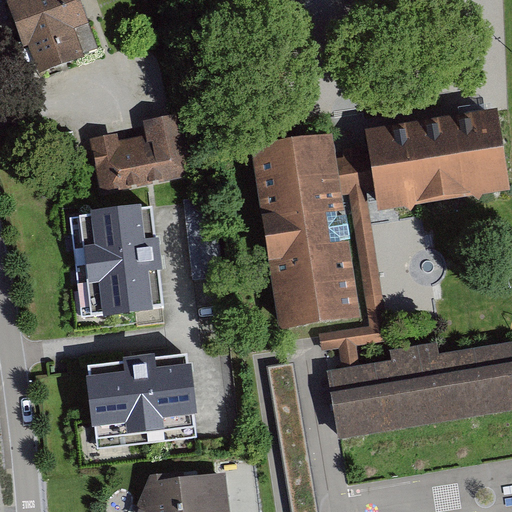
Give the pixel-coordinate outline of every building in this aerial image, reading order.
[(80,0),(21,0),(7,5),(22,46),(12,49),(23,79),(38,74),(39,79),(86,62),(85,58),(99,52),(80,0)] [(497,113),(366,133),(369,154),(375,192),(379,214),(406,210),(411,214),(415,209),(474,200),(480,204),(483,198),(510,194),(497,113)] [(119,135),(89,141),(101,195),(193,176),(180,118),(144,125),(147,138),(121,143),(119,135)] [(280,334),(362,322),(342,197),(336,160),(333,138),(252,151),(280,334)] [(343,158),(336,160),(342,197),(350,196),(371,329),(322,337),(324,351),(340,349),(344,373),(361,370),(357,348),(391,343),(367,194),(375,192),(369,154),(359,156),(358,149),(342,152),(343,158)] [(215,198),(184,202),(193,282),(224,278),(215,198)] [(165,311),(154,211),(71,220),(82,321),(165,311)] [(511,412),(511,344),(439,357),(437,346),(390,354),(392,365),(361,370),(344,373),(329,375),(340,443),(511,412)] [(189,358),(88,369),(98,452),(199,441),(189,358)] [(329,375),(304,379),(325,511),(370,511),(367,495),(349,498),(329,375)] [(179,476),(151,478),(136,510),(139,511),(138,511),(230,511),(226,476),(180,482),(179,476)] [(284,511),(306,511),(304,492),(282,495),(284,511)]
